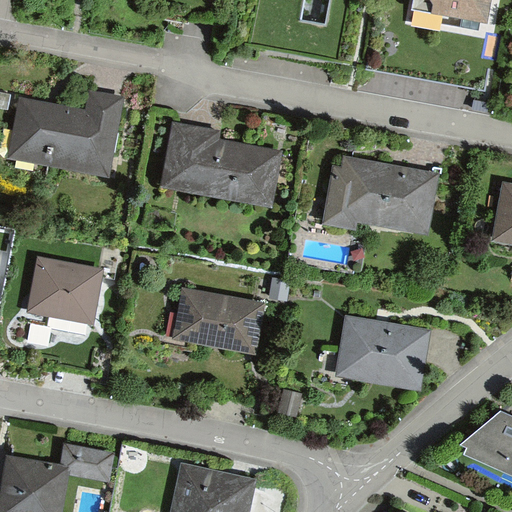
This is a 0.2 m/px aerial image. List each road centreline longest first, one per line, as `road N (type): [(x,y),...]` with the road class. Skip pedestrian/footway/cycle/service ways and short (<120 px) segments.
road 1 (residential): [(511,136),(178,59),(0,29)]
road 2 (residential): [(0,392),(303,455),(353,493)]
road 3 (residential): [(353,493),(511,357)]
